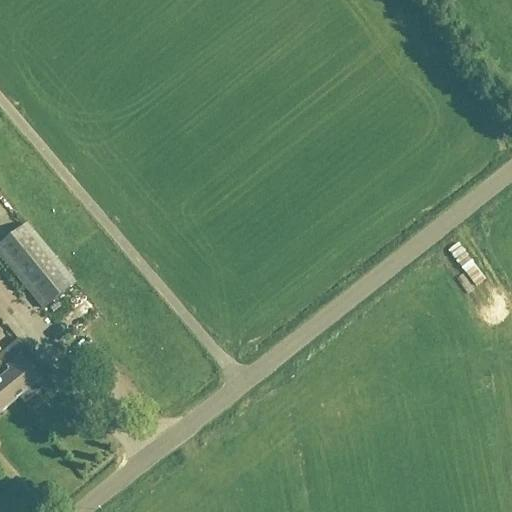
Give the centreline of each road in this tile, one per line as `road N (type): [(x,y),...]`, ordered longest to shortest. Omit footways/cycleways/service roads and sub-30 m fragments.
road 1 (unclassified): [(88,511),(511,180)]
road 2 (unknown): [(0,101),(238,394)]
